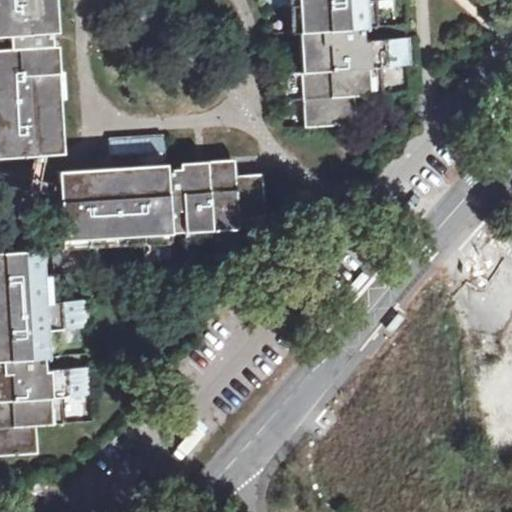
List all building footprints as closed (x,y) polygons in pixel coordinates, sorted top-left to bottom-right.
[(0,0),(0,156),(60,153),(50,0),(0,0)] [(281,72),(282,91),(283,101),(302,99),(304,127),(356,124),(355,122),(354,96),(382,94),(381,67),(410,65),(408,38),(353,41),(352,29),(364,28),(362,1),(377,0),(265,0),(266,7),(296,5),(298,31),(300,71),(281,72)] [(56,173),(61,249),(143,244),(144,263),(171,262),(171,252),(169,232),(210,230),(211,249),(239,247),(238,228),(265,226),(262,174),(234,176),(233,162),(212,163),(197,164),(165,166),(163,136),(109,139),(111,169),(56,173)] [(31,221),(38,179),(22,176),(3,172),(0,183),(0,209),(3,211),(7,210),(11,209),(14,206),(12,216),(31,221)] [(43,275),(41,248),(0,250),(0,455),(37,453),(35,425),(64,423),(62,397),(92,395),(90,367),(43,370),(42,357),(60,356),(58,330),(88,328),(86,299),(57,301),(55,274),(43,275)]
